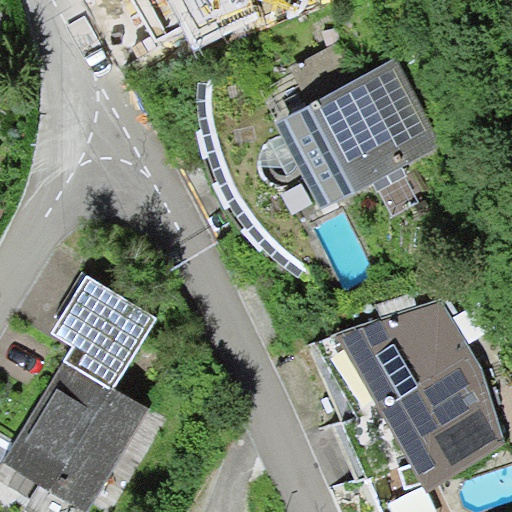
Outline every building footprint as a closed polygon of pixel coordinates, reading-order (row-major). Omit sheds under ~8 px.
[(135,0),(158,37),(183,26),(193,43),(280,0),(135,0)] [(442,145),(397,60),(277,123),(322,208),(442,145)] [(74,346),(65,360),(112,390),(157,317),(88,274),(52,332),(74,346)] [(482,367),(442,298),(337,333),(427,493),(506,443),(482,367)] [(112,390),(65,360),(36,406),(12,445),(2,461),(87,511),(149,408),(112,390)] [(0,464),(2,461),(12,445),(0,437),(0,464)]
